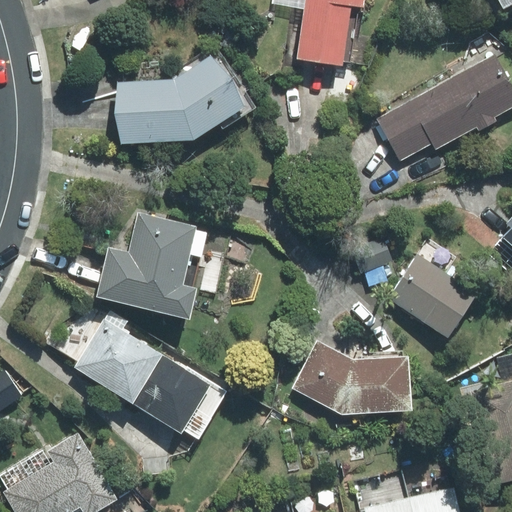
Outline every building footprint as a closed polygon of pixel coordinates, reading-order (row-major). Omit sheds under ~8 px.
[(343,61),(368,65),(373,36),(361,34),(365,0),(271,0),(271,4),(305,9),(297,58),(342,65),(343,61)] [(511,3),(511,0),(499,0),(504,9),(511,3)] [(121,144),(193,140),(220,123),(223,129),(255,109),(215,46),(170,74),(174,79),(117,82),(121,144)] [(377,119),(400,161),(433,143),(436,149),(511,107),(511,86),(495,55),(377,119)] [(183,285),(190,255),(200,257),(206,232),(195,230),(195,227),(139,213),(130,254),(109,249),(98,297),(189,319),(197,289),(183,285)] [(511,216),(502,228),(507,232),(489,252),(511,272),(511,270),(511,216)] [(361,271),(391,261),(383,236),(352,247),(361,271)] [(448,337),(477,293),(445,273),(454,259),(426,241),(389,299),(448,337)] [(77,361),(73,367),(134,403),(162,356),(122,332),(129,321),(109,308),(106,313),(95,308),(52,335),(47,342),(77,361)] [(317,341),(292,388),(342,415),(412,410),(409,356),(353,359),(317,341)] [(199,439),(228,391),(187,366),(185,369),(162,356),(134,403),(181,432),(182,429),(199,439)] [(0,371),(0,409),(22,395),(4,369),(0,371)] [(511,380),(470,391),(493,484),(511,479),(511,380)] [(146,511),(149,511),(133,490),(117,499),(79,432),(47,450),(54,462),(51,464),(42,450),(0,474),(0,476),(8,489),(3,492),(15,511),(146,511)] [(365,511),(412,511),(409,497),(403,469),(353,481),(359,509),(365,508),(365,511)] [(459,511),(454,487),(409,497),(412,511),(459,511)]
